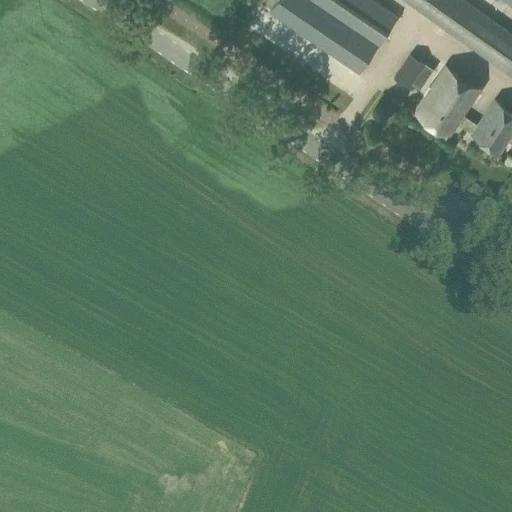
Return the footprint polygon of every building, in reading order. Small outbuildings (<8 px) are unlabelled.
[(398,15),(375,0),(277,0),(269,11),(360,73),(398,15)] [(406,0),(511,75),(511,32),(466,0),(406,0)] [(426,64),(410,52),(394,77),(410,88),(426,64)] [(466,128),(472,119),(462,113),(479,88),(446,65),(416,110),(450,132),(457,122),(466,128)] [(472,119),(466,128),(472,132),(501,151),(511,134),(511,110),(495,99),(478,123),(472,119)]
